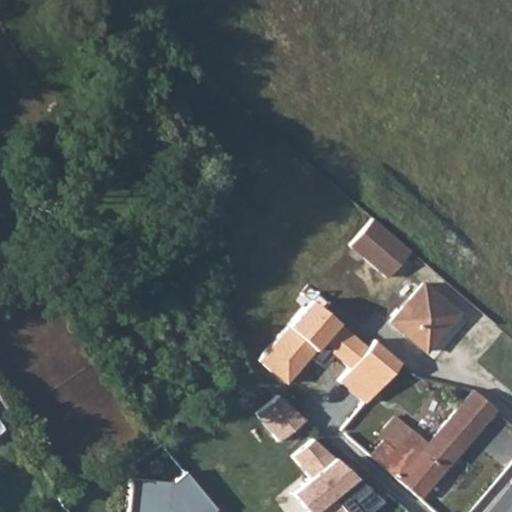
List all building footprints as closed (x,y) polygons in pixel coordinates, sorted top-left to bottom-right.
[(385,278),(409,251),(372,219),(349,246),(385,278)] [(319,277),(293,308),(337,344),(363,314),(319,277)] [(458,311),(424,283),(393,319),(429,347),(458,311)] [(326,395),(319,402),(316,403),(334,423),(348,410),(339,400),(348,390),(342,382),(337,386),(335,382),(326,395)] [(380,439),(367,453),(417,497),(496,403),(476,386),(427,442),(409,427),(391,447),(380,439)] [(284,391),(258,413),(281,441),(308,420),(284,391)] [(360,511),(377,498),(322,433),(294,456),(311,475),(292,490),(310,511),(360,511)] [(132,476),(126,511),(214,511),(217,509),(187,472),(174,483),(132,476)] [(280,498),(290,511),(306,511),(290,490),(280,498)]
